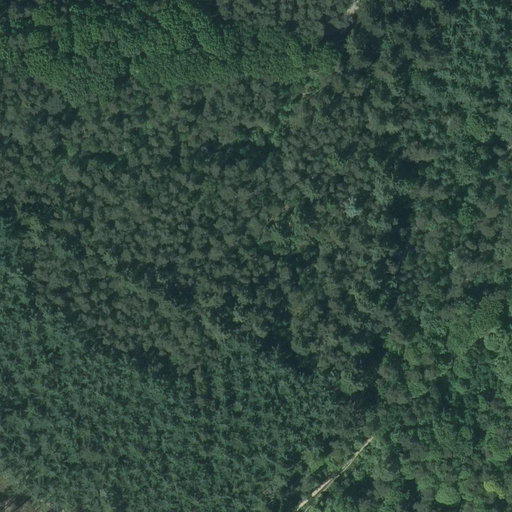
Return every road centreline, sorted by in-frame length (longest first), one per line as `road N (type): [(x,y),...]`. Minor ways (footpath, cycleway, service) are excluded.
road 1 (unclassified): [(0,44),(315,35),(335,26),(354,0)]
road 2 (unknown): [(511,43),(463,305),(443,364)]
road 3 (track): [(292,511),(403,402)]
